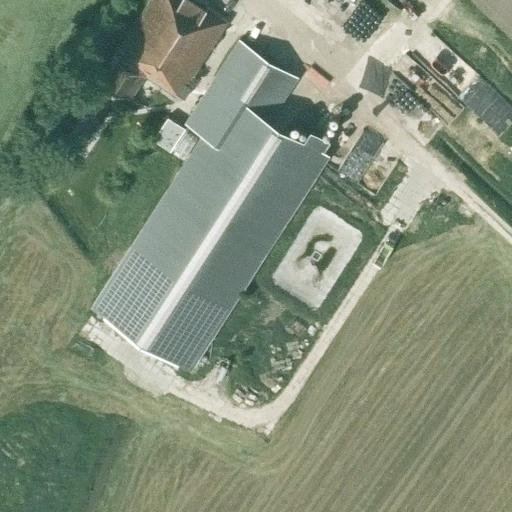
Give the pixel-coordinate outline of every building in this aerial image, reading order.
[(186,84),(225,24),(207,13),(209,9),(195,0),(148,0),(120,43),(125,46),(101,82),(121,96),(122,95),(128,99),(144,75),(182,100),(191,88),(186,84)] [(511,119),(511,100),(446,36),(423,59),(499,133),(511,119)] [(296,76),(239,40),(185,123),(209,139),(98,313),(190,372),(329,155),(321,150),(328,139),(311,128),(304,139),(270,117),(296,76)] [(439,106),(454,117),(464,102),(449,92),(439,106)] [(333,145),(327,160),(343,167),(365,117),(346,108),(330,144),(333,145)] [(97,119),(85,111),(54,160),(66,168),(97,119)] [(170,150),(186,126),(168,116),(153,141),(170,150)]
